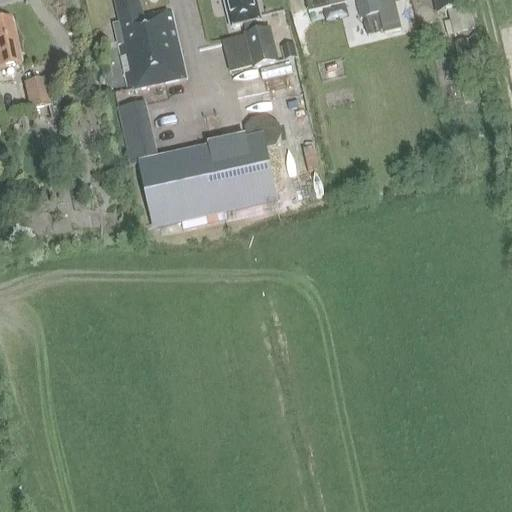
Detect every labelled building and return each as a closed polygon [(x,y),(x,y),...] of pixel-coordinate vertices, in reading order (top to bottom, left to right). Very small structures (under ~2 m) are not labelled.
[(136,0),(113,0),(120,26),(113,27),(128,93),(184,80),(170,15),(142,21),(136,0)] [(223,0),(230,30),(243,27),(253,70),(277,65),(269,32),(256,36),(253,24),(260,22),(254,0),(223,0)] [(354,0),(360,22),(380,17),(376,0),(354,0)] [(447,13),(463,9),(460,0),(414,0),(415,3),(428,0),(431,0),(435,16),(439,15),(447,13)] [(305,22),(310,44),(321,41),(316,19),(305,22)] [(0,69),(19,65),(8,21),(0,23),(0,69)] [(471,63),(468,42),(454,44),(458,65),(471,63)] [(297,59),(294,46),(280,49),(283,63),(297,59)] [(50,107),(44,80),(23,85),(30,112),(50,107)] [(461,94),(463,106),(475,103),(472,91),(461,94)] [(276,204),(265,151),(272,150),(279,138),(277,128),(265,120),(252,123),(245,130),(248,141),(157,161),(144,106),(117,112),(131,169),(139,167),(154,231),(276,204)]
